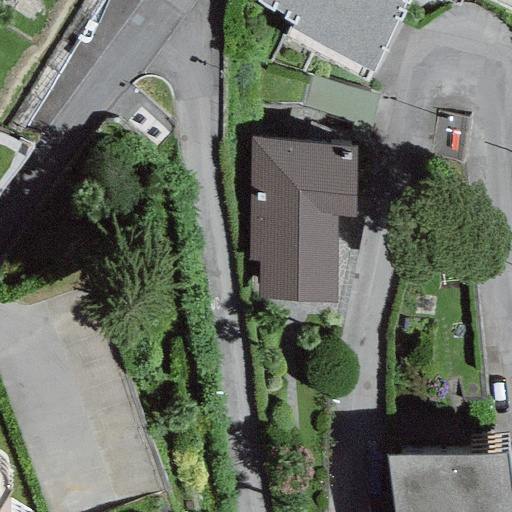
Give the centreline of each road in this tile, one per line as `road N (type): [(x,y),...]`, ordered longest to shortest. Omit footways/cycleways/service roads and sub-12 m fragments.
road 1 (residential): [(358,511),(375,208),(391,117),(422,56),(443,53),(464,63),(478,123)]
road 2 (residential): [(261,511),(240,355),(195,130),(193,0)]
road 3 (residential): [(169,0),(0,229)]
road 4 (residential): [(478,123),(511,275)]
